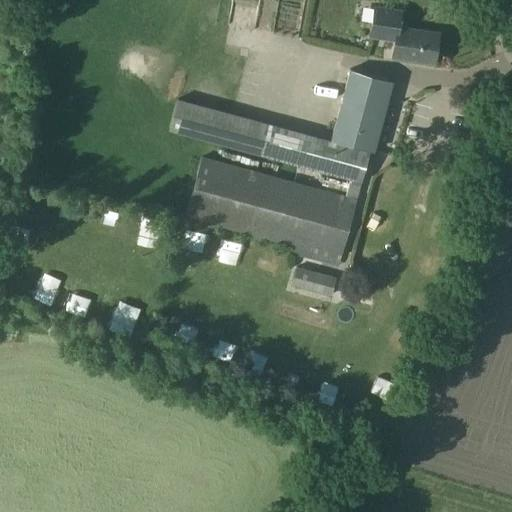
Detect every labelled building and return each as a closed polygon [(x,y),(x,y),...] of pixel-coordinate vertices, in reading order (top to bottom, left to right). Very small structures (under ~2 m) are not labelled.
[(247,0),(231,0),(227,10),(248,19),(255,3),(247,0)] [(434,63),(438,34),(400,28),(403,10),(376,6),(371,36),(395,39),(392,57),(434,63)] [(361,182),(389,80),(350,69),(332,136),(179,94),(169,129),(361,182)] [(432,85),(410,90),(413,103),(434,98),(432,85)] [(340,261),(354,202),(204,159),(187,219),(340,261)] [(269,274),(265,261),(240,269),(244,282),(269,274)] [(329,294),(334,277),(297,266),(292,283),(329,294)] [(159,330),(156,339),(173,345),(176,335),(159,330)]
